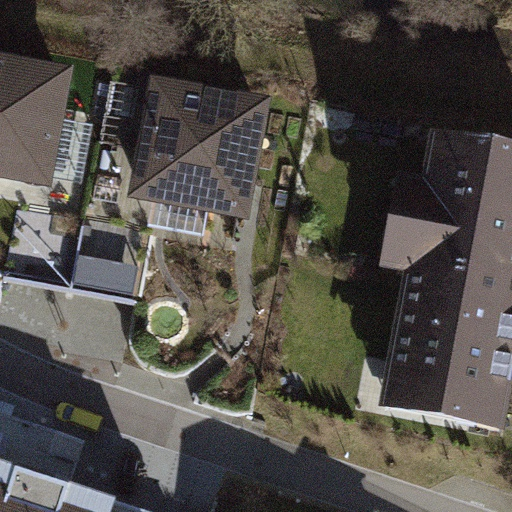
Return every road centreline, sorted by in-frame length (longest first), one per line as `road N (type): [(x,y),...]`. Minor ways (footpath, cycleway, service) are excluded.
road 1 (residential): [(430,511),(0,366)]
road 2 (track): [(304,64),(511,107)]
